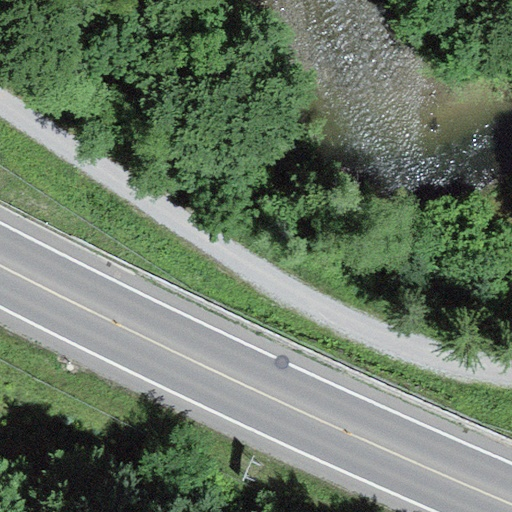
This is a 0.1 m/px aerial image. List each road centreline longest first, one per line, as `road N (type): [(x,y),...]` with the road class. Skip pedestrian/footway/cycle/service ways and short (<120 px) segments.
road 1 (track): [(511,374),(452,363),(323,311),(0,100)]
road 2 (trunk): [(511,505),(0,265)]
